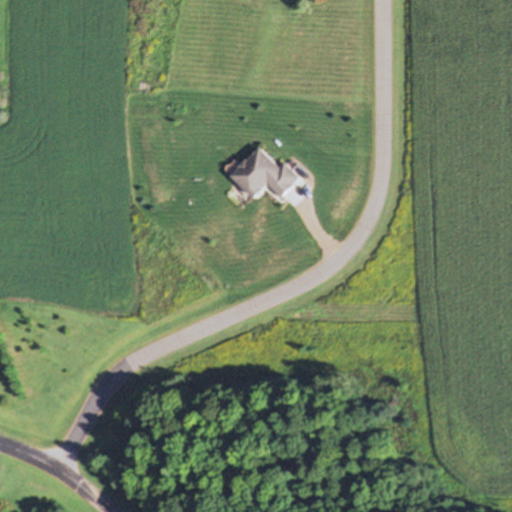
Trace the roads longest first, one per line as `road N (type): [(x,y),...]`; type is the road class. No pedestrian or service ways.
road 1 (residential): [(73,471),(96,407),(130,368),(326,273),(362,241),(386,183),(386,0)]
road 2 (residential): [(0,438),(63,460),(111,511)]
